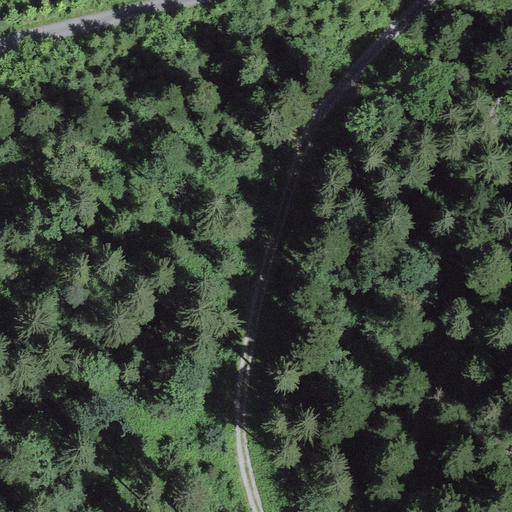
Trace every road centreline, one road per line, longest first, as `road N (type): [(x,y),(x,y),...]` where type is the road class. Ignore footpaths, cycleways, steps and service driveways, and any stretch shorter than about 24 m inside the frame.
road 1 (track): [(257,511),(238,420),(250,332),(313,122),(370,42),(420,0)]
road 2 (track): [(0,40),(163,0)]
